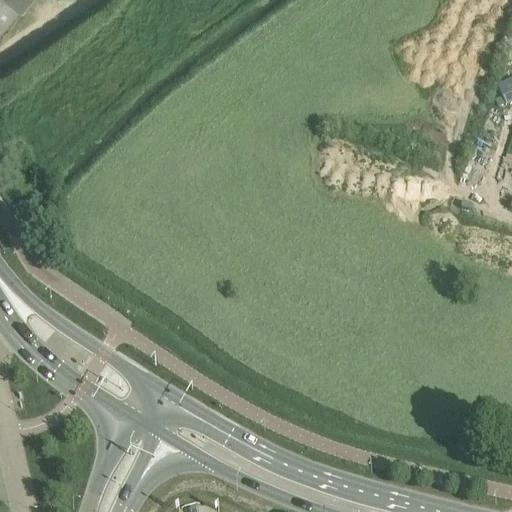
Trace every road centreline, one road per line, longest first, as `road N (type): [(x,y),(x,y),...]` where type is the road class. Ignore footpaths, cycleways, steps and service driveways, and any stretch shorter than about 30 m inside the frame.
road 1 (primary): [(465,511),(295,462),(171,393)]
road 2 (primary): [(171,393),(0,277)]
road 3 (primary): [(167,437),(316,511)]
road 4 (primary): [(11,319),(58,366),(133,417)]
road 5 (residential): [(23,511),(0,391)]
